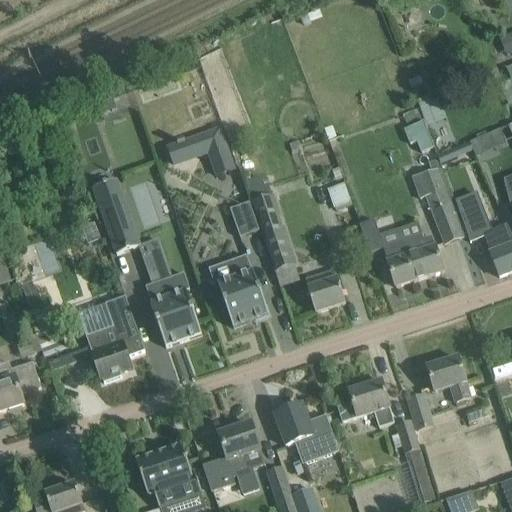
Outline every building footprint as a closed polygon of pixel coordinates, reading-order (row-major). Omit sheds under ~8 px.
[(430,103),(419,108),(424,122),(436,118),(430,103)] [(417,111),(403,118),(408,129),(403,131),(410,146),(416,143),(421,154),(434,149),(423,124),(417,111)] [(221,129),(194,139),(201,159),(208,157),(216,179),(236,172),(221,129)] [(470,143),(469,144),(473,152),(476,158),(487,153),(481,139),(470,143)] [(454,150),(437,158),(440,166),(457,159),(454,150)] [(432,173),(412,180),(419,201),(426,199),(432,214),(445,247),(464,240),(463,238),(467,236),(456,205),(455,206),(442,170),(438,171),(432,173)] [(261,178),(246,183),(253,205),(276,273),(294,267),(295,266),(273,198),(268,186),(264,187),(261,178)] [(117,181),(93,189),(117,257),(140,248),(117,181)] [(344,184),(327,190),(336,214),(343,211),(352,208),(344,184)] [(477,197),(456,205),(467,236),(471,246),(486,240),(491,254),(490,255),(492,261),(500,279),(511,274),(511,239),(509,232),(507,227),(491,233),(477,197)] [(249,206),(231,212),(241,238),(258,232),(249,206)] [(373,221),(360,225),(369,250),(381,246),(378,238),(373,221)] [(424,241),(385,254),(390,270),(396,289),(444,274),(438,255),(436,248),(435,248),(432,238),(424,241)] [(45,275),(62,270),(53,240),(35,246),(45,275)] [(247,258),(209,271),(214,287),(218,286),(233,330),(269,318),(253,272),(252,273),(247,258)] [(4,260),(0,261),(0,287),(12,284),(4,260)] [(335,272),(306,282),(308,289),(307,290),(309,296),(316,315),(346,306),(340,287),(338,280),(337,280),(335,272)] [(184,275),(146,289),(151,304),(150,304),(166,350),(202,337),(186,293),(190,292),(184,275)] [(36,294),(25,298),(29,309),(40,305),(36,294)] [(105,306),(78,316),(86,339),(89,346),(92,356),(95,362),(101,381),(102,381),(104,385),(122,379),(120,375),(132,371),(128,360),(145,353),(125,299),(105,306)] [(52,309),(29,317),(44,358),(67,350),(52,309)] [(277,333),(284,351),(297,346),(291,328),(277,333)] [(459,360),(427,369),(435,395),(450,391),(454,405),(470,400),(466,385),(466,384),(459,360)] [(0,414),(24,406),(20,394),(40,387),(32,361),(11,368),(13,376),(0,380),(0,414)] [(353,405),(337,409),(342,425),(375,415),(379,430),(394,426),(390,410),(382,383),(349,393),(353,405)] [(424,398),(408,402),(418,433),(433,428),(424,398)] [(302,408),(275,417),(286,447),(295,444),(303,466),(321,460),(339,454),(326,416),(325,417),(325,418),(309,424),(302,408)] [(481,408),(466,413),(469,424),(468,424),(469,428),(485,423),(484,419),(485,418),(481,408)] [(227,461),(202,469),(211,495),(236,486),(233,478),(234,478),(237,477),(243,496),(259,491),(253,472),(265,467),(260,452),(251,425),(219,436),(227,461)] [(411,425),(398,429),(406,456),(409,455),(424,504),(435,501),(419,451),(411,425)] [(166,454),(136,464),(148,498),(155,496),(159,510),(202,496),(195,474),(191,475),(182,449),(180,449),(176,446),(167,449),(166,454)] [(282,470),(267,475),(277,504),(279,511),(297,511),(293,498),(282,470)] [(511,511),(511,482),(501,487),(509,511),(511,511)] [(12,483),(0,486),(0,508),(19,503),(12,483)] [(84,511),(82,507),(83,506),(82,504),(76,485),(45,496),(46,500),(33,504),(35,511),(84,511)] [(320,511),(313,492),(293,498),(297,511),(320,511)] [(465,511),(460,499),(446,503),(449,511),(465,511)]
